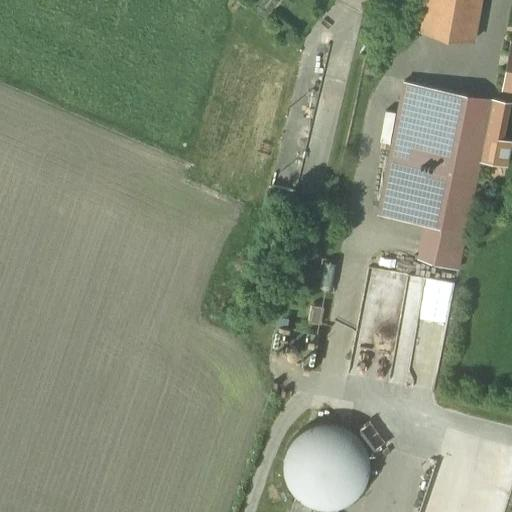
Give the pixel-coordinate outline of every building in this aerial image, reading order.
[(444,0),(414,0),(409,28),(425,31),(425,32),(439,34),(444,0)] [(481,0),(444,0),(439,34),(474,41),(481,0)] [(511,39),(511,41),(504,86),(503,86),(503,88),(505,89),(505,88),(511,89),(511,39)] [(506,101),(406,81),(379,215),(427,224),(420,258),(458,270),(461,257),(462,250),(480,161),(493,164),(506,101)] [(324,308),(312,306),(309,322),(321,325),(324,308)] [(336,511),(339,506),(331,508),(318,507),(306,503),(297,496),(290,511),(336,511)]
